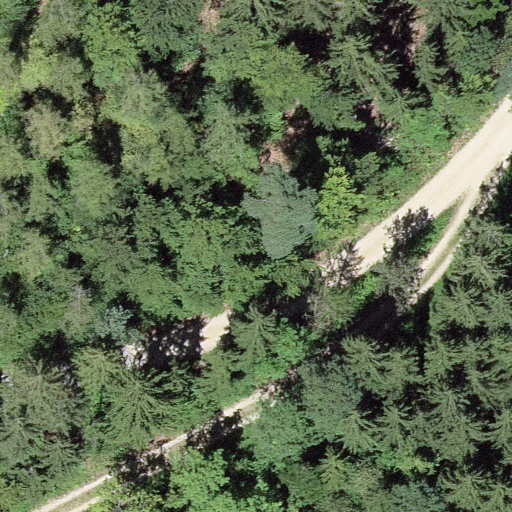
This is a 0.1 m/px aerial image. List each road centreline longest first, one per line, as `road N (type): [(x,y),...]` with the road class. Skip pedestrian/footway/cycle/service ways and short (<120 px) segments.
road 1 (track): [(62,511),(251,417),(447,267),(498,150)]
road 2 (track): [(498,150),(299,292),(0,387)]
